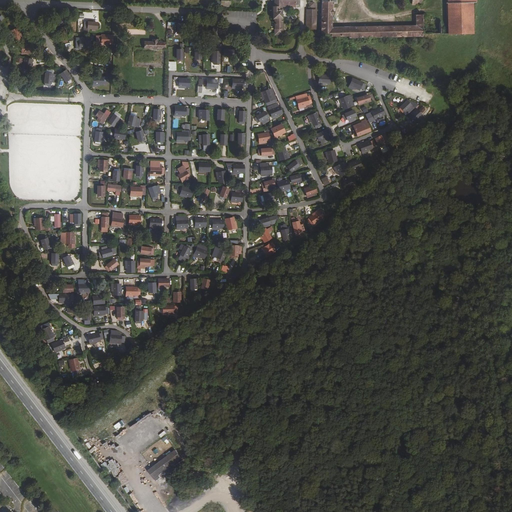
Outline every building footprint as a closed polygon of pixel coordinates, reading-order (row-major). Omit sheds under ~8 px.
[(274,35),(282,35),(282,7),(295,7),(295,0),(273,0),(274,6),(272,6),(272,19),(274,19),(274,35)] [(321,0),(321,34),(330,34),(330,37),(348,36),(349,38),(422,36),(423,34),(422,15),(415,15),(416,25),(332,27),(332,1),(335,1),(334,0),(321,0)] [(452,3),(452,34),(473,33),(473,3),(452,3)] [(316,10),(306,9),(306,29),(316,30),(316,10)] [(62,17),(55,21),(60,28),(66,23),(62,17)] [(84,22),(83,33),(88,33),(89,28),(95,29),(96,23),(92,23),(92,21),(88,21),(88,22),(84,22)] [(102,44),(107,44),(107,43),(111,43),(111,36),(97,36),(97,51),(102,51),(102,44)] [(76,49),(86,48),(86,47),(89,47),(89,40),(76,41),(76,49)] [(144,42),(144,48),(164,49),(165,43),(157,42),(157,40),(152,40),(152,42),(144,42)] [(22,68),(26,69),(28,63),(31,64),(32,60),(25,59),(22,68)] [(61,74),(65,81),(70,77),(65,71),(61,74)] [(45,74),(44,85),(50,86),(50,82),(54,83),(55,78),(51,77),(51,74),(45,74)] [(352,79),(351,83),(356,85),(355,88),(358,89),(359,87),(363,89),(365,84),(352,79)] [(264,98),(267,105),(276,101),(270,85),(259,89),(263,98),(264,98)] [(296,96),(299,108),(305,106),(304,105),(312,103),(310,97),(306,98),(305,94),(296,96)] [(368,95),(357,98),(358,104),(369,101),(368,95)] [(342,98),(340,100),(342,105),(343,108),(350,105),(346,97),(342,98)] [(401,107),(407,114),(413,108),(407,101),(401,107)] [(268,107),(272,117),(281,113),(278,107),(274,109),(272,105),(268,107)] [(372,112),(375,120),(381,117),(380,116),(383,115),(381,109),(372,112)] [(419,119),(418,118),(420,116),(416,110),(409,117),(414,123),(419,119)] [(355,116),(353,111),(346,114),(348,119),(349,122),(354,120),(353,117),(355,116)] [(264,112),(254,118),(258,123),(261,121),(263,124),(269,120),(264,112)] [(99,116),(96,120),(102,124),(107,116),(101,113),(99,116)] [(316,113),(312,115),(314,120),(312,121),(313,125),(314,124),(315,128),(320,126),(319,122),(316,113)] [(113,116),(108,122),(113,126),(117,119),(113,116)] [(130,117),(128,125),(139,127),(140,119),(130,117)] [(282,125),(271,130),(274,137),(283,133),(281,130),(283,129),(282,125)] [(353,131),(355,136),(366,132),(364,127),(353,131)] [(115,130),(114,134),(120,135),(120,138),(123,138),(124,132),(115,130)] [(325,131),(317,134),(319,140),(327,136),(325,131)] [(380,136),(375,138),(382,153),(387,151),(384,143),(388,141),(385,136),(384,134),(380,136)] [(203,143),(209,143),(208,135),(199,135),(199,144),(203,143)] [(368,151),(367,150),(375,147),(373,140),(360,145),(362,153),(368,151)] [(281,160),(284,158),(283,153),(285,152),(283,145),(277,147),(281,160)] [(298,159),(288,166),(292,171),(301,164),(298,159)] [(341,163),(334,168),(337,173),(338,172),(340,175),(346,172),(344,169),(346,168),(347,167),(346,164),(344,161),(341,163)] [(233,176),(233,173),(239,174),(239,172),(243,172),(243,165),(233,165),(233,164),(226,164),(229,176),(233,176)] [(267,164),(260,165),(261,171),(267,171),(267,174),(271,173),(270,167),(267,167),(267,164)] [(180,173),(178,175),(182,182),(189,177),(188,175),(190,174),(188,171),(186,172),(183,166),(178,169),(180,173)] [(324,186),(330,183),(327,176),(321,178),(324,186)] [(273,180),(261,183),(263,188),(274,186),(273,180)] [(154,187),(149,188),(152,199),(157,197),(154,187)] [(182,187),(181,191),(187,193),(186,195),(190,196),(192,190),(182,187)] [(223,187),(220,195),(226,197),(228,189),(223,187)] [(133,188),(131,188),(130,196),(136,196),(136,195),(140,195),(140,193),(144,193),(144,189),(140,188),(135,188),(133,188)] [(203,188),(200,196),(205,198),(208,191),(203,188)] [(232,193),(231,201),(237,202),(237,201),(241,201),(241,194),(235,194),(232,193)] [(271,193),(264,195),(265,201),(266,204),(272,203),(271,199),(273,199),(271,193)] [(307,220),(311,225),(322,218),(318,211),(313,214),(313,215),(307,220)] [(129,216),(129,224),(135,225),(135,223),(139,223),(139,217),(129,216)] [(181,229),(181,228),(183,227),(186,227),(186,217),(176,217),(177,229),(181,229)] [(115,218),(112,218),(111,226),(117,227),(118,225),(121,226),(122,219),(117,219),(115,218)] [(268,218),(257,221),(259,227),(270,223),(268,218)] [(294,220),(292,220),(294,232),(303,230),(302,225),(299,226),(297,219),(294,220)] [(286,227),(281,228),(283,239),(292,237),(290,228),(287,229),(286,227)] [(265,229),(262,231),(265,236),(262,238),(264,241),(270,237),(265,229)] [(269,244),(264,248),(269,254),(274,251),(269,244)] [(231,246),(231,254),(237,254),(241,254),(241,246),(231,246)] [(184,247),(181,254),(186,256),(189,249),(184,247)] [(99,252),(101,258),(116,253),(114,248),(99,252)] [(199,257),(199,256),(203,258),(206,251),(197,248),(194,255),(199,257)] [(220,249),(217,257),(220,258),(219,261),(222,262),(223,259),(225,251),(220,249)] [(63,258),(67,265),(72,263),(69,256),(63,258)] [(232,273),(236,260),(232,258),(228,272),(232,273)] [(105,267),(108,271),(117,264),(114,260),(105,267)] [(168,279),(158,280),(158,288),(164,288),(164,286),(168,286),(168,279)] [(126,288),(126,296),(135,296),(136,288),(126,288)] [(88,336),(90,344),(96,343),(95,341),(102,339),(101,333),(88,336)] [(175,450),(148,470),(154,478),(181,458),(175,450)]
